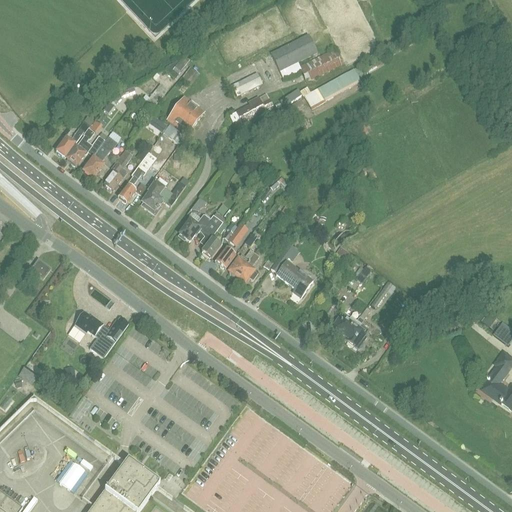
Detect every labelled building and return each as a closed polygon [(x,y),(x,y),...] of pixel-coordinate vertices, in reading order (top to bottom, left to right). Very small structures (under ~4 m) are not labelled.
[(270,54),(279,73),(282,80),(301,72),(306,83),(342,65),(334,49),(298,67),(297,64),(317,54),(308,36),(270,54)] [(202,54),(207,69),(213,67),(210,59),(216,57),(213,50),(202,54)] [(219,63),(221,68),(233,63),(231,58),(219,63)] [(8,61),(4,64),(15,77),(19,74),(8,61)] [(166,68),(165,69),(164,71),(176,79),(184,67),(179,63),(178,63),(176,62),(166,68)] [(198,75),(190,69),(182,80),(189,86),(198,75)] [(256,76),(231,88),(236,97),(260,85),(256,76)] [(303,97),(311,111),(325,103),(321,97),(346,83),(342,76),(317,90),(317,89),(303,97)] [(157,110),(169,90),(161,86),(150,106),(157,110)] [(63,89),(59,93),(65,99),(69,96),(63,89)] [(117,107),(124,114),(133,105),(126,98),(117,107)] [(186,136),(203,114),(183,99),(166,121),(186,136)] [(261,105),(258,99),(248,104),(249,107),(236,114),(242,125),(265,113),(272,109),(268,102),(261,105)] [(113,108),(109,104),(103,111),(108,115),(113,108)] [(89,128),(83,124),(70,142),(66,139),(56,153),(57,154),(57,156),(60,158),(61,157),(65,160),(65,159),(70,153),(71,154),(74,150),(73,149),(82,137),(83,135),(84,135),(85,135),(88,131),(89,128)] [(187,139),(169,126),(162,135),(180,148),(187,139)] [(361,131),(365,138),(370,135),(367,128),(361,131)] [(422,129),(416,132),(419,139),(426,136),(422,129)] [(85,135),(84,135),(83,135),(82,137),(84,138),(67,161),(71,164),(71,166),(73,168),(75,168),(76,168),(84,156),(79,153),(88,142),(89,142),(94,135),(88,131),(85,135)] [(86,152),(93,157),(105,142),(98,137),(86,152)] [(116,145),(108,139),(83,173),(87,177),(86,178),(92,182),(93,181),(96,177),(102,181),(109,171),(103,167),(100,165),(109,152),(110,152),(116,145)] [(122,170),(132,157),(124,152),(115,165),(116,166),(105,182),(107,184),(104,188),(106,190),(106,191),(110,194),(111,194),(112,194),(126,173),(122,170)] [(135,193),(131,190),(136,182),(141,177),(143,179),(156,161),(148,155),(131,178),(132,179),(117,198),(122,202),(121,203),(124,205),(125,205),(126,205),(135,194),(141,198),(147,189),(141,185),(135,193)] [(144,210),(145,211),(154,217),(163,204),(157,200),(164,190),(155,184),(148,194),(149,195),(142,205),(146,207),(144,210)] [(172,196),(177,200),(185,188),(181,185),(172,196)] [(209,222),(203,217),(199,221),(198,219),(193,215),(190,215),(188,218),(187,221),(189,223),(188,224),(186,224),(185,226),(185,228),(179,237),(178,239),(184,243),(186,241),(189,244),(195,236),(196,237),(201,231),(212,240),(222,226),(222,225),(225,222),(216,215),(213,218),(212,218),(209,222)] [(227,243),(233,236),(232,235),(237,228),(232,224),(227,231),(229,232),(228,233),(228,232),(222,239),(227,243)] [(239,227),(233,236),(227,243),(233,247),(239,239),(245,231),(239,227)] [(256,239),(252,236),(245,245),(249,248),(256,239)] [(222,247),(212,240),(201,253),(203,255),(202,256),(206,259),(207,258),(211,261),(222,247)] [(254,245),(249,252),(244,259),(241,257),(237,261),(228,274),(229,275),(229,276),(232,278),(233,278),(236,280),(259,249),(254,245)] [(219,269),(222,271),(223,270),(225,271),(228,266),(228,267),(235,258),(229,254),(232,249),(228,246),(215,264),(219,267),(219,269)] [(294,251),(288,247),(281,256),(287,260),(294,251)] [(259,249),(236,280),(239,282),(239,284),(242,286),(243,285),(244,286),(249,280),(252,283),(257,276),(254,274),(254,273),(250,271),(259,259),(254,256),(259,249)] [(273,265),(268,261),(263,268),(269,272),(273,265)] [(42,282),(50,271),(37,262),(29,273),(42,282)] [(276,277),(294,291),(292,294),(300,300),(313,284),(286,264),(276,277)] [(370,273),(365,269),(356,281),(361,285),(370,273)] [(349,275),(338,285),(343,291),(354,280),(349,275)] [(27,289),(30,284),(24,280),(21,285),(27,289)] [(394,288),(387,282),(370,305),(376,309),(390,289),(392,290),(394,288)] [(359,320),(362,323),(370,313),(367,310),(359,320)] [(490,329),(497,319),(489,313),(482,323),(490,329)] [(89,351),(103,361),(128,326),(119,319),(116,324),(114,324),(108,333),(108,335),(107,336),(99,330),(102,326),(93,320),(91,320),(82,314),(74,325),(96,341),(89,351)] [(344,339),(355,325),(351,322),(352,321),(343,315),(332,330),(344,339)] [(401,320),(394,330),(400,334),(407,324),(401,320)] [(355,325),(344,339),(345,340),(343,342),(354,351),(357,352),(358,352),(359,352),(360,351),(361,350),(362,350),(362,349),(362,348),(362,347),(362,346),(362,345),(367,338),(365,337),(368,333),(360,327),(359,328),(355,325)] [(509,348),(511,343),(511,332),(503,326),(494,337),(509,348)] [(0,381),(24,348),(0,330),(0,381)] [(482,391),(492,398),(493,400),(497,404),(499,404),(511,413),(511,388),(509,392),(507,390),(506,389),(504,387),(502,387),(500,385),(511,368),(511,360),(504,354),(495,366),(497,368),(487,382),(489,383),(482,391)] [(32,387),(38,381),(27,370),(21,376),(32,387)] [(92,406),(83,400),(69,418),(78,425),(92,406)] [(119,423),(113,430),(117,433),(123,426),(119,423)] [(32,451),(20,456),(23,464),(35,460),(32,451)] [(0,494),(0,511),(139,511),(150,498),(156,490),(159,486),(159,485),(158,484),(127,462),(127,463),(124,466),(93,509),(90,511),(20,511),(22,511),(7,500),(0,494)] [(67,493),(75,487),(67,475),(61,479),(64,483),(61,485),(67,493)]
